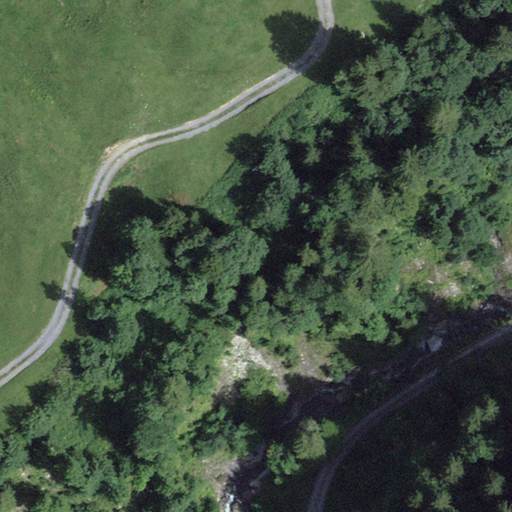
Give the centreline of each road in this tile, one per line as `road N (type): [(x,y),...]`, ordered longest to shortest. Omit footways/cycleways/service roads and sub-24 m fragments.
road 1 (track): [(0,378),(58,319),(112,164),(140,145),(206,123),(298,68),(325,35),(325,0)]
road 2 (track): [(511,343),(382,419),(334,511)]
